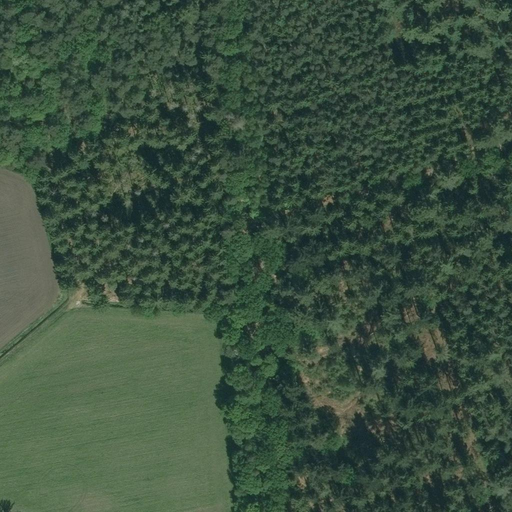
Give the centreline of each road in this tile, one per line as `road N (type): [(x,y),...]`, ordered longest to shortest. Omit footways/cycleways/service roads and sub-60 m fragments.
road 1 (track): [(263,511),(227,0)]
road 2 (track): [(0,357),(77,293),(206,142),(195,35),(186,13),(158,0)]
